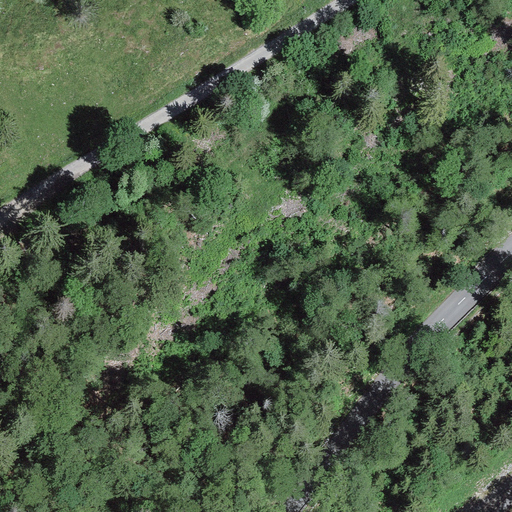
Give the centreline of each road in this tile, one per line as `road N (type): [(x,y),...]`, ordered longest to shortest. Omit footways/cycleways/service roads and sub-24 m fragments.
road 1 (unclassified): [(346,0),(28,203)]
road 2 (unclassified): [(511,252),(438,322),(286,511)]
